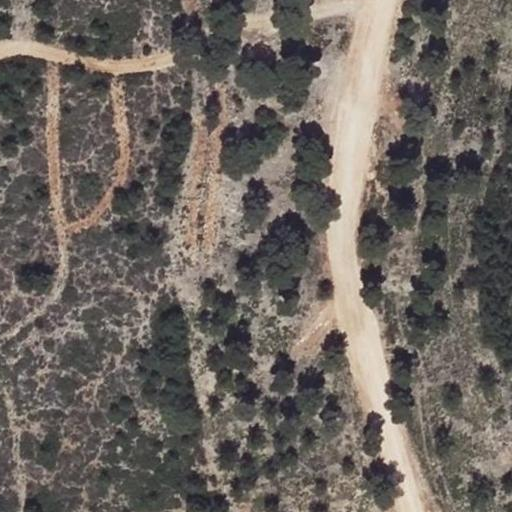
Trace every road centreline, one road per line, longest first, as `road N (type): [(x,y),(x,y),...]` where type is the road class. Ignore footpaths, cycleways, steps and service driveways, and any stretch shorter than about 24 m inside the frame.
road 1 (track): [(385,0),(335,234),(408,511)]
road 2 (track): [(384,3),(314,5),(146,64),(0,44)]
